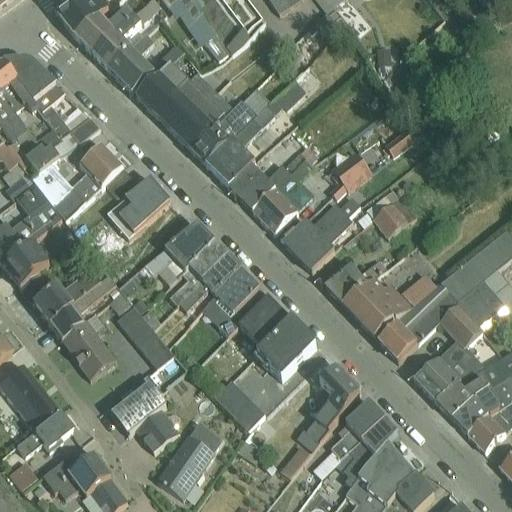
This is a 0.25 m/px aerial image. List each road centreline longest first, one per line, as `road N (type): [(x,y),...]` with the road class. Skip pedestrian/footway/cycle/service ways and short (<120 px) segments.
road 1 (residential): [(508,511),(25,15)]
road 2 (residential): [(0,313),(119,467)]
